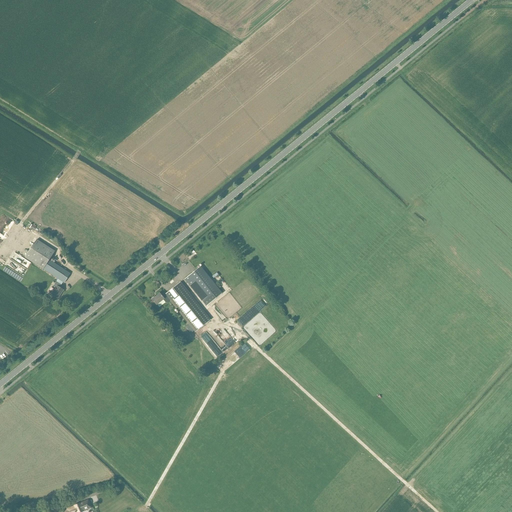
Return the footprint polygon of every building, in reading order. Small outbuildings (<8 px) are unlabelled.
[(19,254),(20,254),(25,258),(58,279),(53,286),(56,288),(51,295),(54,297),(55,297),(57,299),(63,290),(60,287),(63,282),(64,283),(70,273),(49,260),(54,251),(37,240),(32,247),(22,240),(13,253),(18,256),(19,254)] [(200,267),(185,279),(188,283),(204,302),(206,306),(222,294),(219,290),(218,289),(215,285),(205,272),(203,271),(200,267)] [(167,303),(171,300),(195,330),(210,319),(181,282),(166,294),(167,294),(163,297),(160,293),(152,299),(156,305),(163,299),(167,303)] [(88,500),(82,503),(85,510),(86,510),(91,508),(89,503),(89,501),(88,500)] [(81,503),(78,504),(74,505),(74,506),(66,509),(67,511),(81,511),(84,511),(81,503)]
